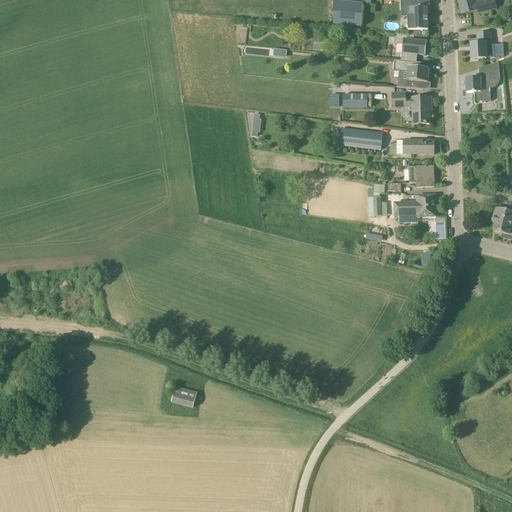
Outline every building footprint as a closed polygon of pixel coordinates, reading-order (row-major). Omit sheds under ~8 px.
[(418,0),(400,0),(401,9),(409,9),(409,18),(407,18),(408,31),(428,31),(427,8),(421,8),(421,7),(419,7),(418,0)] [(474,0),(457,0),(461,16),(477,11),(478,14),(497,9),(494,0),(488,0),(476,3),(474,0)] [(363,5),(333,2),(333,17),(333,25),(361,27),(363,5)] [(490,33),(477,34),(478,44),(471,44),(472,60),(486,59),(495,58),(494,45),(491,46),(490,33)] [(401,62),(414,63),(415,55),(425,56),(427,43),(414,41),(414,36),(395,34),(394,44),(403,45),(401,62)] [(287,51),(274,50),(273,57),(286,59),(287,51)] [(421,69),(422,64),(414,63),(401,62),(396,61),(395,71),(408,73),(406,88),(421,89),(421,83),(428,84),(429,70),(421,69)] [(500,82),(500,78),(498,63),(479,69),(480,79),(466,80),(467,93),(474,93),(474,103),(490,102),(490,90),(492,90),(495,89),(496,88),(497,87),(499,85),(500,82)] [(431,98),(406,99),(405,94),(392,94),(393,109),(412,108),(413,126),(430,125),(430,110),(431,110),(431,98)] [(366,96),(343,96),(343,109),(366,109),(366,96)] [(257,138),(258,133),(260,120),(260,116),(255,115),(252,137),(257,138)] [(383,134),(341,129),(339,147),(381,152),(383,134)] [(434,142),(404,141),(397,141),(397,154),(404,154),(434,155),(434,142)] [(434,167),(416,168),(409,168),(409,185),(416,185),(417,189),(435,188),(434,167)] [(385,186),(374,185),(374,194),(384,195),(385,186)] [(401,185),(388,185),(387,193),(401,193),(401,185)] [(435,196),(417,197),(417,203),(394,204),(395,217),(400,217),(400,222),(412,221),(412,216),(418,216),(418,219),(436,218),(435,196)] [(387,203),(381,204),(381,198),(367,199),(368,218),(387,217),(387,203)] [(511,230),(511,224),(511,203),(509,202),(508,206),(507,212),(496,209),(494,218),(497,218),(493,232),(502,234),(502,238),(511,240),(511,230)] [(435,222),(436,236),(444,236),(443,222),(435,222)] [(382,242),(383,236),(368,234),(367,239),(382,242)] [(197,394),(175,388),(172,403),(193,409),(197,394)]
